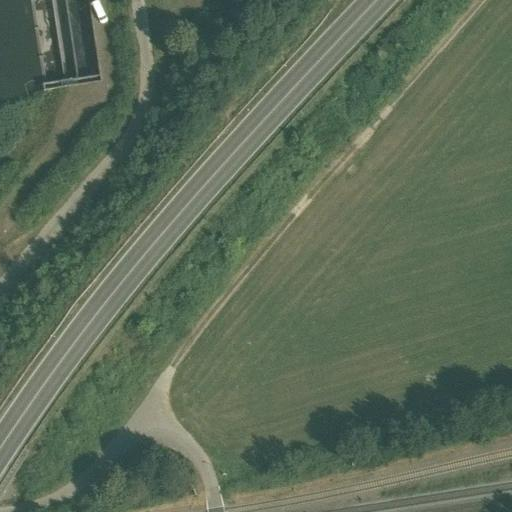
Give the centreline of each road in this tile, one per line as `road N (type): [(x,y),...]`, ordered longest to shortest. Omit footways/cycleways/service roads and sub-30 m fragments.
road 1 (primary): [(0,447),(80,333),(363,0)]
road 2 (track): [(145,416),(164,381),(295,219),(484,0)]
road 3 (track): [(137,0),(148,85),(139,122),(0,292)]
road 4 (track): [(16,511),(64,494),(145,416)]
road 5 (track): [(145,416),(203,463),(218,511)]
